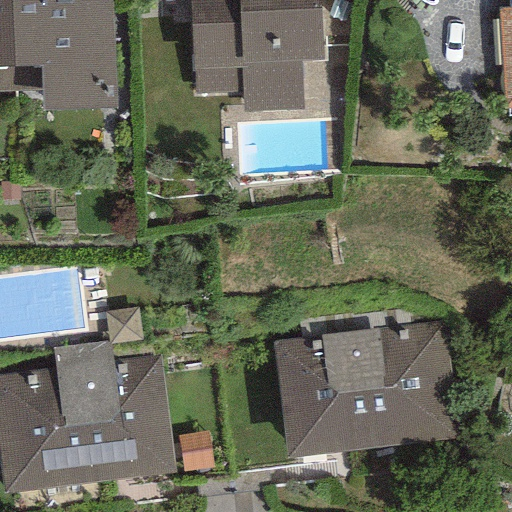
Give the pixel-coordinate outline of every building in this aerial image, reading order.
[(0,0),(0,67),(11,67),(9,0),(0,0)] [(9,0),(11,67),(39,67),(40,91),(41,111),(114,109),(110,0),(9,0)] [(187,0),(192,94),(241,93),(241,113),(301,111),(299,61),(321,61),(318,0),(187,0)] [(511,7),(497,9),(505,108),(511,108),(511,7)] [(0,91),(40,91),(39,67),(11,67),(0,67),(0,91)] [(437,321),(270,345),(286,460),(454,436),(437,321)] [(55,368),(0,374),(0,461),(4,495),(173,473),(158,357),(112,363),(109,341),(52,348),(55,368)]
